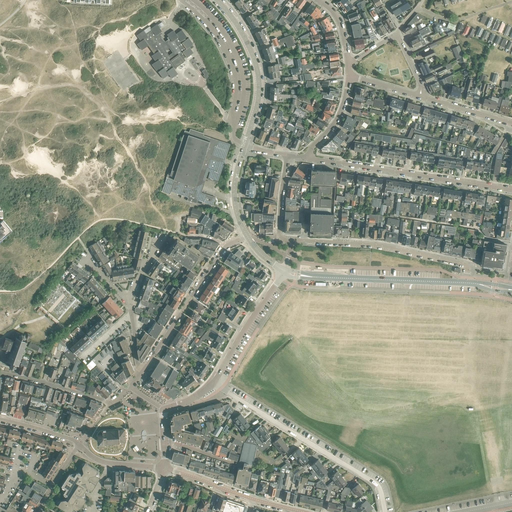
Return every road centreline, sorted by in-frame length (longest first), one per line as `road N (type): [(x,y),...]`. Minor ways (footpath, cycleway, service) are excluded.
road 1 (tertiary): [(384,511),(375,483),(212,384)]
road 2 (residential): [(307,158),(511,190)]
road 3 (residential): [(292,241),(379,245),(464,263),(467,283)]
road 4 (secondary): [(467,283),(284,272)]
road 5 (secondary): [(244,147),(259,84),(248,44),(215,0)]
road 6 (residential): [(226,245),(143,369)]
road 7 (residential): [(130,387),(112,402),(0,372)]
road 8 (tertiary): [(212,384),(284,272)]
